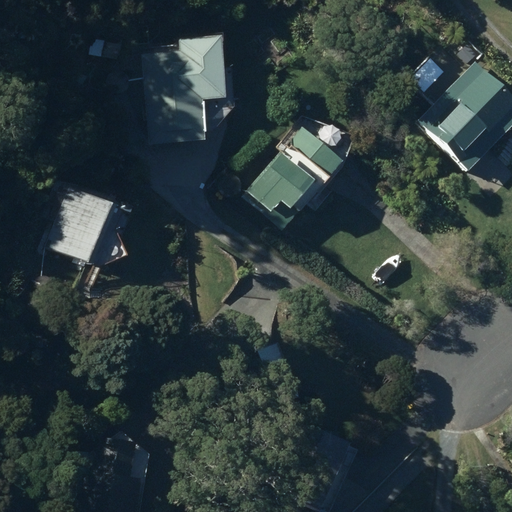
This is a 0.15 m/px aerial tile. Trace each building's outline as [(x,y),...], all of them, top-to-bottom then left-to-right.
[(205,41),(167,43),(167,55),(132,58),(138,148),(191,145),(189,104),(222,102),(220,71),(207,72),(205,41)] [(511,106),(469,63),(406,125),(455,175),(511,119),(511,106)] [(100,103),(115,147),(136,140),(122,96),(100,103)] [(265,152),(270,156),(233,200),(272,233),(301,198),(328,167),(333,169),(346,137),(295,116),(265,152)] [(58,191),(38,249),(81,264),(101,207),(58,191)] [(280,381),(267,346),(242,356),(255,391),(280,381)] [(300,430),(271,497),(306,511),(322,511),(348,450),(300,430)] [(76,479),(72,511),(123,511),(127,485),(118,484),(121,448),(85,444),(81,480),(76,479)]
